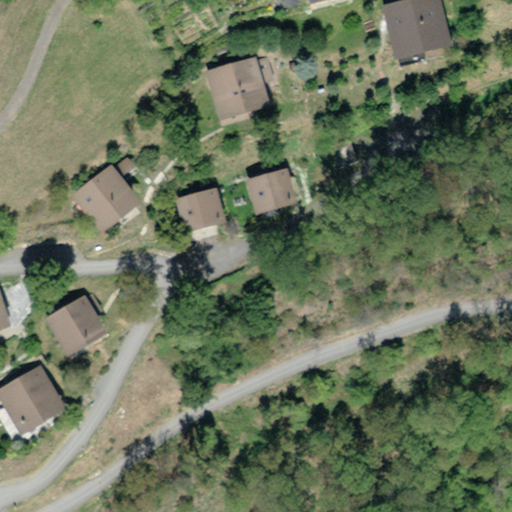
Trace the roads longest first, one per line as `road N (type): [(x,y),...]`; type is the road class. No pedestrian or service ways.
road 1 (unclassified): [(511,302),(397,330),(269,382),(76,511)]
road 2 (unclassified): [(4,511),(7,502),(55,480),(91,447),(172,288),(159,267),(0,272)]
road 3 (track): [(0,125),(16,111),(66,0)]
